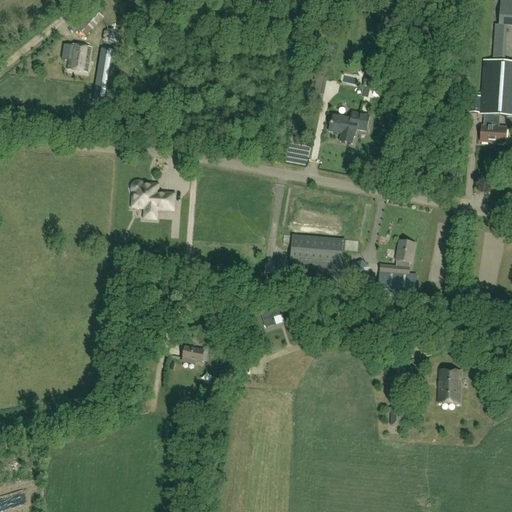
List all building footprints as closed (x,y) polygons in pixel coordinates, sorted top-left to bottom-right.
[(494,26),(492,62),(504,62),(506,27),(511,26),(511,2),(499,1),(497,26),(494,26)] [(100,14),(83,32),(92,41),(109,22),(100,14)] [(91,48),(72,45),(67,70),(87,74),(91,48)] [(119,53),(101,50),(93,100),(111,102),(119,53)] [(483,61),(480,115),(484,116),(483,127),(481,127),(480,143),(506,145),(507,129),(499,128),(499,120),(494,120),(494,117),(511,117),(511,62),(504,62),(492,62),(483,61)] [(469,113),(479,114),(480,97),(469,97),(469,113)] [(351,120),(333,116),(329,132),(342,135),(340,142),(352,144),(353,137),(355,137),(356,130),(366,132),(369,117),(353,114),(351,120)] [(133,187),(132,189),(132,190),(133,191),(133,192),(134,192),(134,193),(133,207),(146,208),(145,218),(155,219),(156,209),(172,210),(174,196),(156,194),(157,187),(143,185),(142,185),(142,184),(141,184),(140,183),(139,183),(138,183),(137,183),(136,184),(135,184),(134,185),(134,186),(133,186),(133,187)] [(293,237),(288,283),(341,288),(345,242),(293,237)] [(397,268),(380,267),(377,300),(414,303),(417,276),(409,275),(410,269),(409,269),(409,264),(411,265),(415,245),(400,242),(396,262),(398,262),(397,268)] [(352,264),(351,274),(358,281),(368,279),(370,268),(362,262),(352,264)] [(368,292),(353,291),(353,299),(367,300),(368,292)] [(135,303),(145,305),(147,297),(137,295),(135,303)] [(272,307),(272,308),(261,312),(266,329),(276,326),(273,318),(283,315),(285,322),(292,320),(286,302),(272,307)] [(301,325),(297,314),(292,315),(296,327),(301,325)] [(403,346),(404,338),(393,337),(392,345),(403,346)] [(205,352),(186,348),(183,359),(202,363),(205,352)] [(459,405),(460,372),(439,371),(438,404),(459,405)] [(402,427),(403,408),(392,408),(391,427),(402,427)]
